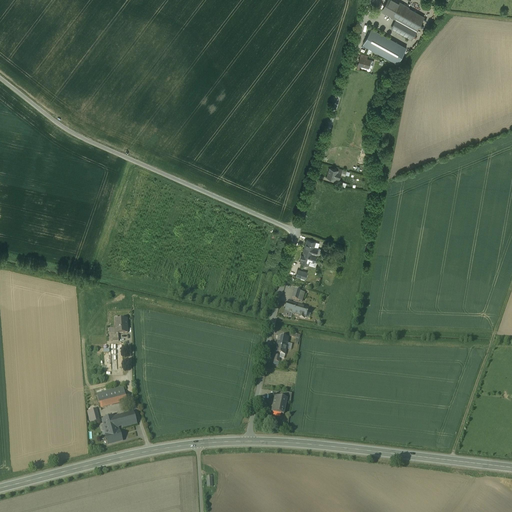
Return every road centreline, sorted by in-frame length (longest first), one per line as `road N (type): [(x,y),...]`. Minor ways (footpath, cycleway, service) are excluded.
road 1 (residential): [(297,230),(64,129),(0,81)]
road 2 (secondary): [(511,468),(247,440)]
road 3 (unclassified): [(365,0),(297,230)]
road 4 (unclassified): [(297,230),(247,440)]
road 5 (secondary): [(198,444),(0,487)]
